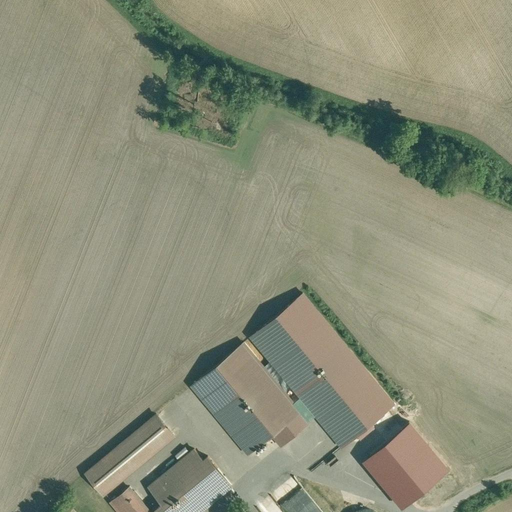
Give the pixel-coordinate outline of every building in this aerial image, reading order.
[(396,402),(303,291),(248,336),(341,447),(396,402)] [(310,421),(244,341),(192,384),(248,453),(270,435),(280,446),(310,421)] [(157,414),(87,472),(104,493),(174,435),(157,414)] [(195,449),(149,486),(165,505),(155,511),(199,511),(228,489),(214,471),(218,468),(208,456),(204,459),(195,449)] [(152,511),(134,490),(116,506),(120,511),(152,511)] [(257,504),(262,511),(284,511),(271,494),(257,504)]
